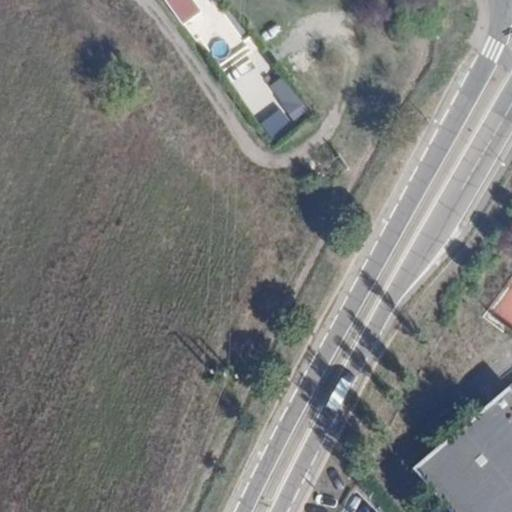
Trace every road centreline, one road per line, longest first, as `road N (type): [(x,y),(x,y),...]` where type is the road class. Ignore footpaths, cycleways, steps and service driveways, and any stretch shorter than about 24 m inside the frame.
road 1 (secondary): [(504,0),(492,48),(243,511)]
road 2 (secondary): [(279,511),(399,285),(511,107)]
road 3 (track): [(141,0),(266,163),(301,160),(337,113),(349,78),(347,47),(327,10)]
